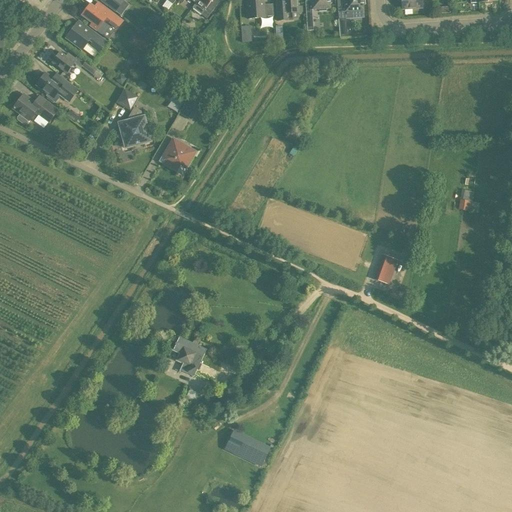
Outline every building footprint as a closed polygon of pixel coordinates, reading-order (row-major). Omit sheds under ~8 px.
[(116,11),(125,0),(124,0),(108,0),(106,4),(116,11)] [(199,0),(197,3),(196,3),(192,8),(206,19),(215,7),(210,4),(213,0),(199,0)] [(259,2),(259,0),(247,0),(249,19),(265,18),(265,16),(273,16),(272,4),(264,5),(264,1),(259,2)] [(277,22),(289,21),(289,13),(298,13),(297,0),(283,0),(284,2),(276,3),(277,22)] [(310,0),(311,10),(318,10),(318,12),(326,11),(326,9),(331,9),(330,3),(332,3),(331,0),(310,0)] [(338,20),(364,18),(363,0),(344,0),(345,4),(337,4),(338,20)] [(401,0),(402,9),(422,8),(421,0),(401,0)] [(102,14),(91,5),(84,16),(92,22),(89,26),(107,40),(115,30),(116,30),(123,21),(117,16),(106,8),(102,14)] [(189,27),(182,22),(179,27),(185,31),(189,27)] [(87,35),(75,27),(67,38),(83,51),(87,45),(98,54),(107,42),(99,36),(91,30),(87,35)] [(241,33),(242,43),(251,42),(251,32),(241,33)] [(145,49),(149,38),(135,33),(131,44),(145,49)] [(66,57),(61,53),(53,63),(67,74),(77,61),(69,54),(66,57)] [(99,80),(103,74),(86,61),(82,67),(99,80)] [(53,79),(46,74),(37,85),(55,98),(60,91),(71,100),(78,90),(57,74),(53,79)] [(130,111),(138,97),(124,89),(116,103),(130,111)] [(35,104),(24,95),(13,110),(19,115),(17,118),(17,120),(23,125),(25,124),(28,121),(29,122),(35,113),(42,118),(49,124),(57,112),(39,98),(35,104)] [(191,121),(197,110),(185,103),(178,114),(191,121)] [(143,118),(142,112),(134,108),(126,122),(119,124),(121,131),(117,138),(124,142),(126,149),(151,143),(144,118),(143,118)] [(186,170),(196,153),(173,140),(163,158),(167,161),(164,165),(177,172),(180,167),(186,170)] [(291,161),(299,149),(302,144),(297,142),(287,158),(291,161)] [(477,213),(479,203),(472,202),(474,191),(461,190),(458,210),(477,213)] [(388,285),(397,261),(386,257),(377,280),(388,285)] [(194,344),(188,341),(180,337),(177,344),(176,343),(175,345),(176,345),(173,351),(181,355),(178,360),(184,363),(180,371),(194,377),(207,350),(197,346),(197,347),(193,345),(194,344)] [(240,351),(224,351),(224,360),(240,360),(240,351)] [(186,396),(194,400),(197,392),(190,388),(186,396)] [(234,431),(225,449),(261,466),(270,448),(234,431)]
